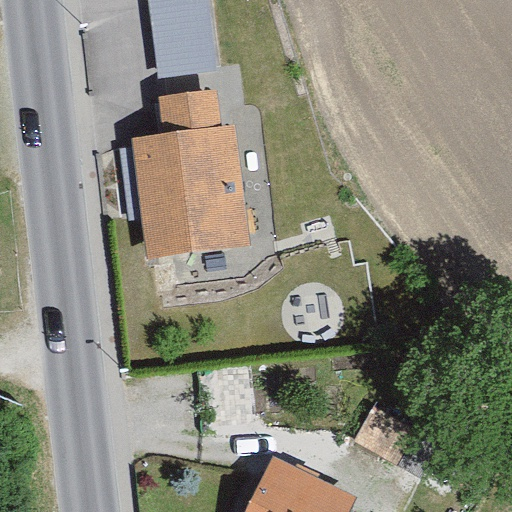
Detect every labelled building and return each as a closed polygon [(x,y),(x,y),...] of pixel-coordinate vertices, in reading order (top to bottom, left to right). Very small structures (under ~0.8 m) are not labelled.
[(206,69),(193,0),(149,0),(163,77),(206,69)] [(301,15),(315,84),(371,72),(357,4),(301,15)] [(226,134),(221,96),(165,103),(169,141),(137,145),(152,266),(258,253),(243,132),(226,134)] [(415,231),(461,190),(430,156),(384,197),(415,231)] [(337,511),(342,503),(269,468),(247,511),(337,511)]
